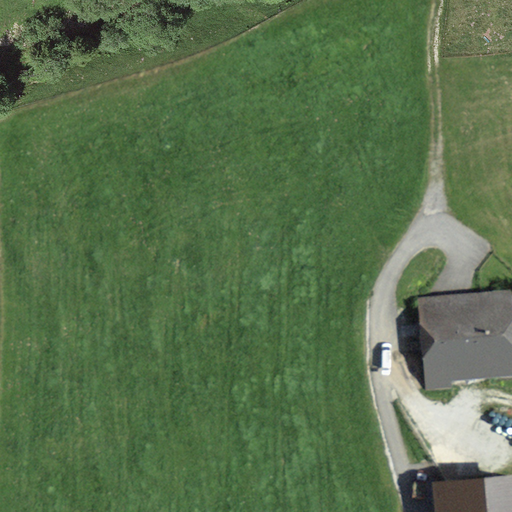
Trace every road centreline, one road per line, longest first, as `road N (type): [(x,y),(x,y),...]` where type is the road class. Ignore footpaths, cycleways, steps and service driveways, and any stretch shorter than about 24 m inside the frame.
road 1 (residential): [(413,511),(377,371),(380,300),(394,266),(424,236),(450,235),(475,252)]
road 2 (track): [(439,0),(431,62),(437,232)]
